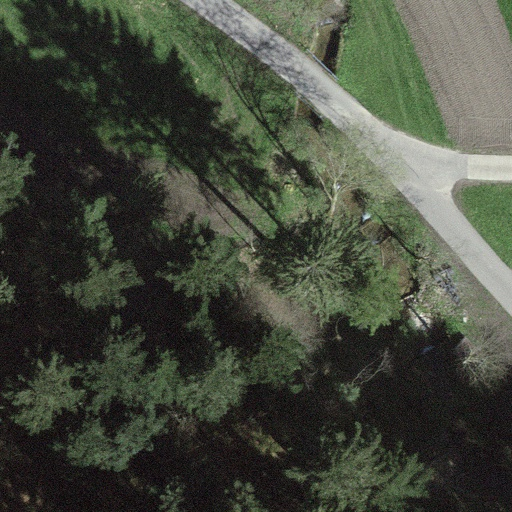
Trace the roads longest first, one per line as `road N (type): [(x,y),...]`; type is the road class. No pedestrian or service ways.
road 1 (unclassified): [(511,291),(298,77),(194,0)]
road 2 (track): [(391,168),(511,170)]
